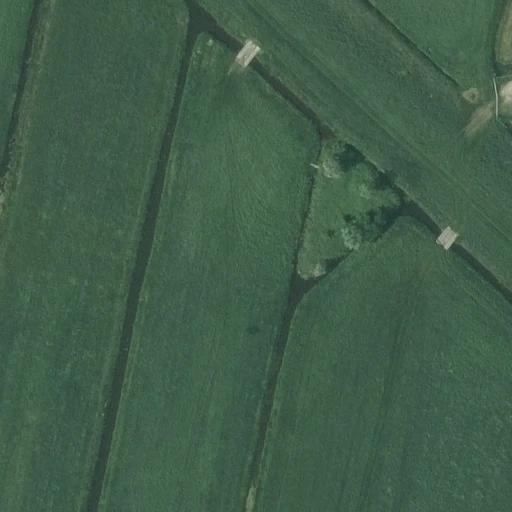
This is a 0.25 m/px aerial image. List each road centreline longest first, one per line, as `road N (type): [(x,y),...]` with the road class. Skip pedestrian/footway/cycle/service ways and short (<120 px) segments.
road 1 (track): [(179,511),(175,257),(217,49)]
road 2 (track): [(452,230),(484,190),(490,110),(511,90)]
